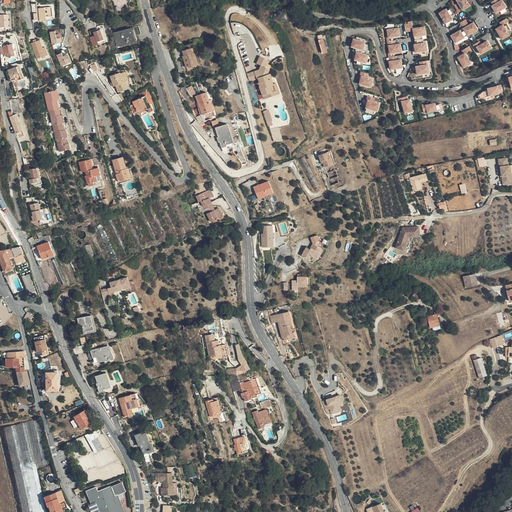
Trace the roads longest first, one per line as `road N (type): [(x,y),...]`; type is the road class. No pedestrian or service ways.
road 1 (tertiary): [(164,67),(187,132),(245,229),(254,323),(328,450),(346,511)]
road 2 (residential): [(164,67),(155,82),(186,179),(175,179),(96,83),(84,88),(87,127)]
road 3 (secondary): [(49,308),(71,365),(129,458),(139,511)]
road 4 (residential): [(14,305),(77,511)]
road 5 (unknown): [(245,229),(240,184),(251,176),(291,162),(312,192),(343,188)]
road 6 (unknown): [(288,380),(288,432),(275,447),(219,380)]
road 7 (unknown): [(55,325),(70,298),(112,337),(106,298)]
road 8 (secondary): [(0,198),(49,308)]
